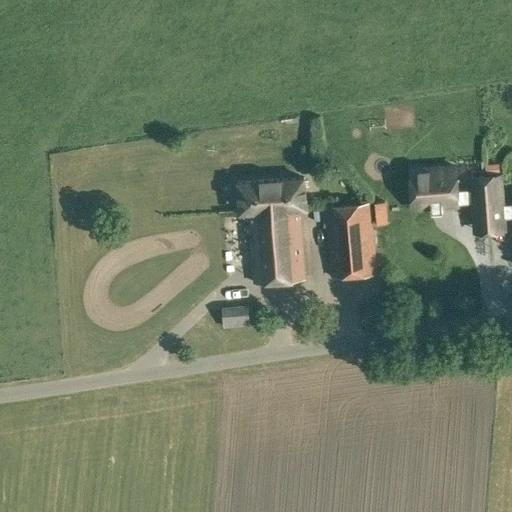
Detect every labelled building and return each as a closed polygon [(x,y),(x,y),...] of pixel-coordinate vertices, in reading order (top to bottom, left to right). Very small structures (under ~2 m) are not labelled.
[(489,219),(486,176),(471,177),(472,188),(457,189),(455,166),(411,169),(414,207),(431,206),(432,211),(443,211),(442,205),(474,203),(475,220),(489,219)] [(304,175),(237,180),(240,211),(248,210),(250,231),(253,281),(304,277),(299,206),(306,206),(304,175)] [(500,175),(486,176),(489,219),(511,217),(511,202),(502,204),(500,175)] [(381,221),(393,221),(392,199),(380,200),(381,221)] [(376,272),(370,201),(326,204),(331,275),(376,272)]
